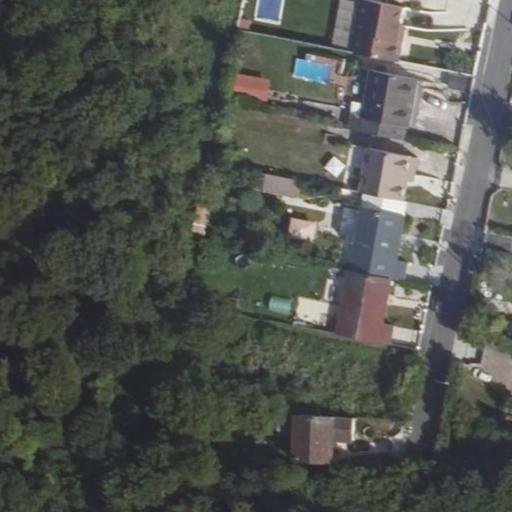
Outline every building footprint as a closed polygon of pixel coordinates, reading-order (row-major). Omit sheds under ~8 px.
[(402,57),(410,23),(405,22),(408,3),(394,0),(363,0),(358,28),(363,29),(359,49),(402,57)] [(295,76),(330,80),(332,63),(298,59),(295,76)] [(412,122),(421,73),(377,64),(367,112),(356,109),(354,124),(406,134),(409,122),(412,122)] [(241,73),(236,93),(270,101),(275,82),(241,73)] [(407,195),(415,150),(354,137),(344,183),(407,195)] [(299,190),(302,174),(274,169),(271,185),(299,190)] [(207,233),(215,200),(203,197),(196,230),(207,233)] [(402,253),(410,210),(367,202),(354,265),(396,274),(409,276),(412,255),(402,253)] [(294,219),(291,238),(312,240),(314,221),(294,219)] [(388,316),(396,274),(354,265),(341,328),(355,331),(396,339),(399,319),(388,316)] [(356,399),(360,356),(417,366),(422,344),(396,339),(355,331),(353,350),(314,346),(313,358),(324,359),(324,364),(322,365),(319,396),(356,399)] [(357,434),(359,412),(300,409),(297,454),(335,457),(336,432),(357,434)]
